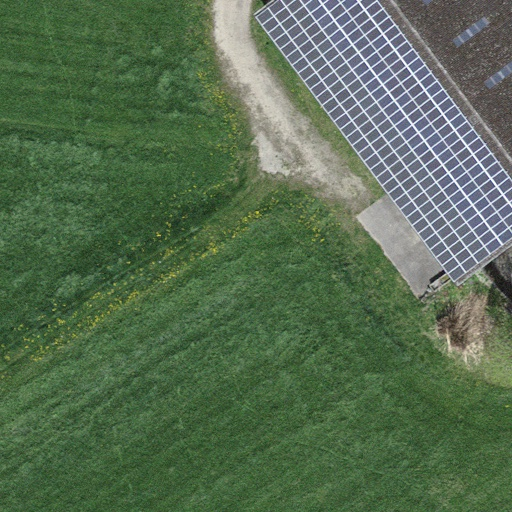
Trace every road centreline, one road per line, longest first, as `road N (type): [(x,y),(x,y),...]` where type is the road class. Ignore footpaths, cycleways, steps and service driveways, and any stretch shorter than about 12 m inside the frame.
road 1 (track): [(300,151),(234,217),(0,365)]
road 2 (track): [(229,0),(222,50),(300,151),(363,208)]
